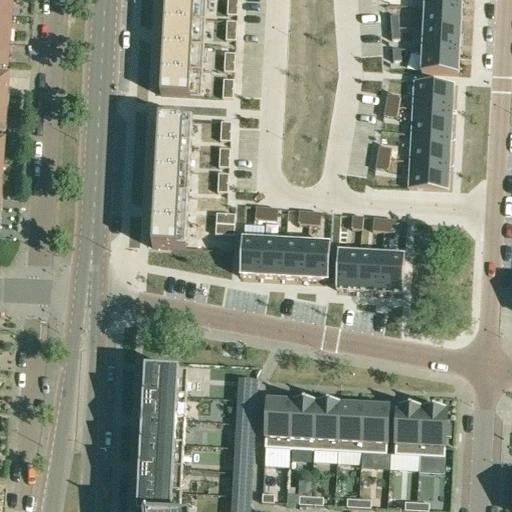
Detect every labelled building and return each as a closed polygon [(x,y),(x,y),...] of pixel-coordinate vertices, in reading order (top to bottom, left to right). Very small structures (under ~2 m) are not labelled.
[(0,0),(0,19),(10,21),(11,0),(0,0)] [(165,0),(164,21),(205,23),(206,0),(165,0)] [(227,0),(228,8),(238,9),(238,0),(227,0)] [(415,0),(415,10),(425,11),(425,10),(462,12),(462,0),(415,0)] [(228,8),(227,17),(237,18),(238,9),(228,8)] [(425,11),(424,32),(460,34),(462,12),(425,10),(425,11)] [(398,18),(390,18),(391,30),(399,30),(398,18)] [(0,19),(0,43),(8,44),(10,21),(0,19)] [(164,21),(163,46),(204,48),(205,23),(164,21)] [(227,24),(226,33),(236,34),(237,24),(227,24)] [(399,30),(391,30),(392,42),(400,42),(399,30)] [(424,32),(422,53),(459,55),(460,34),(424,32)] [(226,33),(226,43),(236,43),(236,34),(226,33)] [(0,68),(6,69),(8,44),(0,43),(0,68)] [(163,46),(162,71),(203,73),(204,48),(163,46)] [(400,52),(392,52),(393,64),(401,63),(400,52)] [(422,53),(421,75),(458,78),(459,55),(422,53)] [(225,55),(224,65),(235,65),(235,56),(225,55)] [(224,65),(224,74),(234,75),(235,65),(224,65)] [(162,71),(160,97),(201,100),(203,73),(162,71)] [(6,78),(6,77),(0,76),(0,95),(5,96),(5,88),(8,88),(8,78),(6,78)] [(224,82),(223,91),(233,92),(234,82),(224,82)] [(415,83),(413,111),(452,113),(452,111),(454,86),(415,83)] [(223,91),(223,101),(233,101),(233,92),(223,91)] [(387,100),(385,108),(398,110),(400,102),(387,100)] [(385,108),(384,116),(397,118),(398,110),(385,108)] [(413,111),(412,137),(451,139),(452,115),(452,113),(413,111)] [(159,121),(157,148),(191,149),(193,123),(159,121)] [(221,125),(221,134),(231,134),(231,125),(221,125)] [(221,134),(220,143),(230,144),(231,134),(221,134)] [(412,137),(410,164),(449,166),(450,141),(451,139),(412,137)] [(157,148),(156,173),(190,175),(191,149),(157,148)] [(220,151),(219,160),(230,161),(230,152),(220,151)] [(378,152),(377,160),(390,162),(391,154),(378,152)] [(219,160),(219,170),(229,170),(230,161),(219,160)] [(377,160),(376,168),(389,170),(390,162),(377,160)] [(410,164),(409,191),(448,193),(449,168),(449,166),(410,164)] [(156,173),(155,199),(189,200),(190,175),(156,173)] [(218,176),(218,186),(228,186),(229,177),(218,176)] [(218,186),(217,195),(228,195),(228,186),(218,186)] [(155,199),(153,224),(187,225),(189,200),(155,199)] [(259,210),(258,223),(266,224),(267,210),(259,210)] [(267,210),(266,224),(274,224),(275,211),(267,210)] [(302,214),(301,227),(309,228),(310,214),(302,214)] [(310,214),(309,228),(317,228),(318,215),(310,214)] [(217,216),(216,226),(225,227),(226,217),(217,216)] [(226,217),(225,227),(235,228),(235,217),(226,217)] [(356,219),(354,232),(362,233),(363,220),(356,219)] [(377,221),(376,234),(384,235),(385,222),(377,221)] [(385,222),(384,235),(391,235),(393,222),(385,222)] [(153,224),(152,250),(186,251),(187,225),(153,224)] [(216,226),(215,237),(225,237),(225,227),(216,226)] [(225,227),(225,237),(234,238),(235,228),(225,227)] [(242,242),(240,278),(260,279),(262,279),(264,243),(242,242)] [(264,243),(262,279),(282,281),(284,281),(286,244),(264,243)] [(286,244),(284,281),(303,282),(306,282),(308,245),(286,244)] [(308,245),(306,282),(308,282),(328,283),(330,247),(308,245)] [(338,255),(336,291),(356,293),(358,293),(361,256),(338,255)] [(361,256),(358,293),(378,294),(380,294),(382,257),(361,256)] [(382,257),(380,294),(382,294),(403,295),(405,259),(404,259),(382,257)] [(188,375),(145,372),(144,398),(187,400),(188,375)] [(244,387),(243,395),(256,396),(256,388),(244,387)] [(255,404),(256,396),(243,395),(243,403),(255,404)] [(142,422),(185,424),(187,400),(144,398),(142,422)] [(290,452),(292,404),(267,402),(265,451),(266,451),(265,469),(289,470),(290,452)] [(243,403),(243,411),(255,412),(255,404),(243,403)] [(290,452),(314,454),(316,405),(292,404),(290,452)] [(340,406),(316,405),(314,454),(338,455),(340,406)] [(338,455),(362,456),(364,408),(340,406),(338,455)] [(389,409),(364,408),(362,456),(387,458),(389,409)] [(395,458),(420,459),(422,411),(397,409),(395,458)] [(255,412),(243,411),(242,419),(254,420),(255,412)] [(447,426),(447,412),(422,411),(420,459),(445,461),(446,439),(451,440),(451,426),(447,426)] [(142,422),(141,446),(184,448),(185,424),(142,422)] [(253,444),(253,436),(241,435),(241,443),(253,444)] [(241,443),(240,451),(252,452),(253,444),(241,443)] [(140,470),(183,472),(184,448),(141,446),(140,470)] [(252,460),(252,452),(240,451),(240,459),(252,460)] [(251,468),(252,460),(240,459),(239,467),(251,468)] [(140,470),(138,494),(182,496),(183,472),(140,470)] [(238,491),(250,492),(251,484),(239,483),(238,491)] [(250,492),(238,491),(238,499),(250,500),(250,492)] [(138,494),(137,511),(180,511),(182,496),(138,494)] [(274,498),(262,497),(262,505),(274,506),(274,498)] [(238,499),(237,507),(249,508),(250,500),(238,499)] [(311,500),(299,499),(299,507),(311,508),(311,500)] [(311,500),(311,508),(323,509),(323,500),(311,500)] [(359,511),(359,502),(347,502),(347,510),(359,511)] [(359,502),(359,511),(371,511),(371,503),(359,502)]
